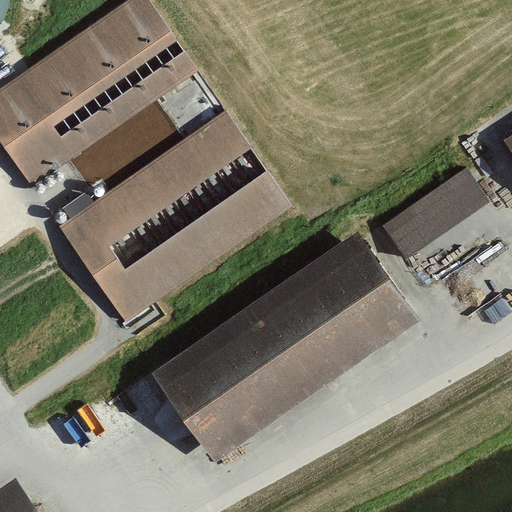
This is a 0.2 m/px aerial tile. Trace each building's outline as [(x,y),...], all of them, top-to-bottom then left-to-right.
[(0,0),(0,26),(5,16),(9,2),(8,0),(0,0)] [(148,0),(130,0),(0,89),(0,137),(32,184),(197,71),(148,0)] [(225,111),(60,226),(126,320),(291,204),(225,111)] [(466,168),(385,224),(406,254),(487,198),(466,168)] [(154,370),(215,458),(417,317),(356,230),(154,370)] [(0,511),(37,511),(14,478),(0,488),(0,511)]
